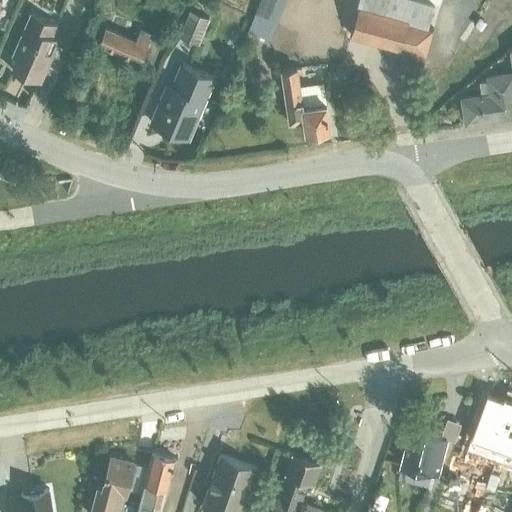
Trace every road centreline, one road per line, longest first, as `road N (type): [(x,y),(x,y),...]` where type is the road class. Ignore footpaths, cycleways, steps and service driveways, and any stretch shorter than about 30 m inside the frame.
road 1 (unclassified): [(507,344),(0,424)]
road 2 (tertiary): [(403,159),(215,184),(123,176)]
road 3 (tertiary): [(507,344),(403,159)]
road 4 (unclassified): [(123,176),(96,202),(0,217)]
road 5 (tertiary): [(0,126),(123,176)]
